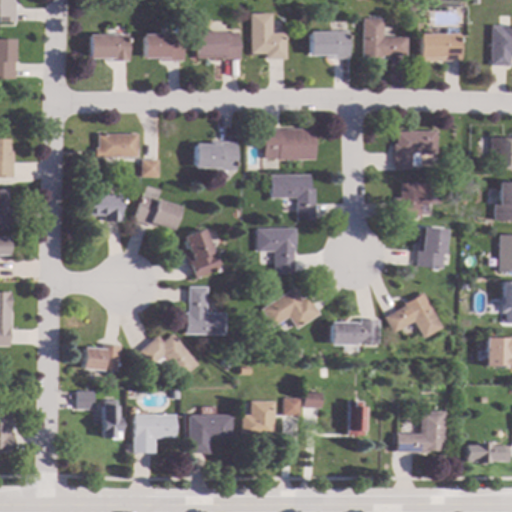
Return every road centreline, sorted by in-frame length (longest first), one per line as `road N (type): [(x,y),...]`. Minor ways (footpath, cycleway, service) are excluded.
road 1 (tertiary): [(511,505),(0,506)]
road 2 (residential): [(45,506),(57,0)]
road 3 (residential): [(511,102),(54,104)]
road 4 (residential): [(352,102),(354,259)]
